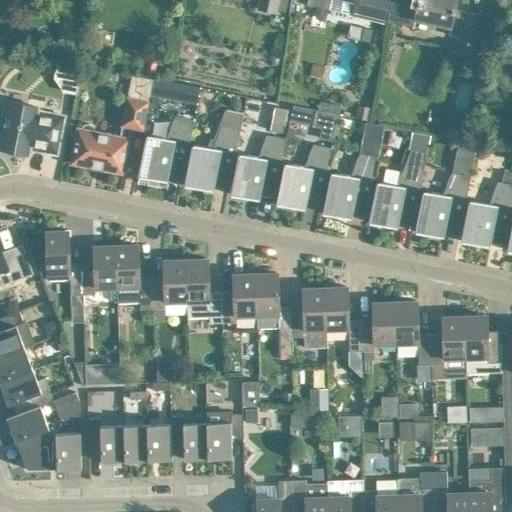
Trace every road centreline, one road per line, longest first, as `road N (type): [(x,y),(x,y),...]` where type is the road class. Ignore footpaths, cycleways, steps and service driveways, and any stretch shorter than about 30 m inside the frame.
road 1 (residential): [(511,291),(42,196),(0,200)]
road 2 (residential): [(213,511),(207,503),(0,506)]
